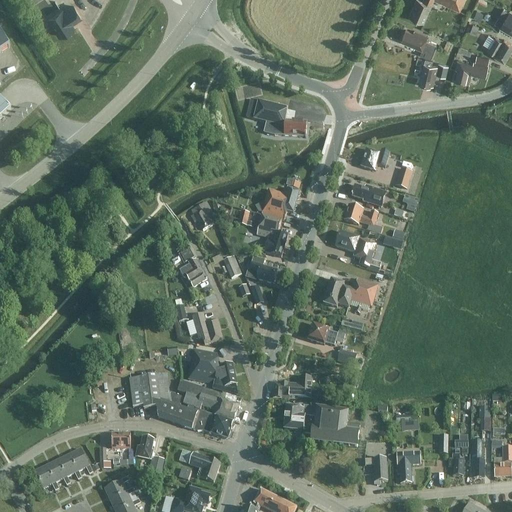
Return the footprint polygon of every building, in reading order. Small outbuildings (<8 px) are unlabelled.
[(25,0),(34,13),(49,3),(46,0),(25,0)] [(434,1),(460,12),(464,0),(423,0),(423,1),(420,0),(416,0),(409,16),(424,23),(434,1)] [(62,10),(48,19),(59,37),(73,28),(70,24),(81,18),(74,7),(63,13),(62,10)] [(500,28),(511,34),(511,13),(510,12),(509,12),(503,9),(495,24),(501,27),(500,28)] [(474,18),(480,22),(484,15),(477,11),(474,18)] [(479,27),(472,25),(469,34),(476,36),(479,27)] [(0,30),(0,52),(10,46),(0,30)] [(431,59),(437,46),(426,41),(428,37),(414,31),(414,34),(406,30),(401,42),(422,50),(420,55),(426,58),(431,59)] [(503,42),(495,37),(488,51),(495,55),(494,57),(505,63),(511,50),(511,44),(504,40),(503,42)] [(457,52),(470,56),(471,52),(459,48),(457,52)] [(489,59),(477,56),(475,62),(488,65),(489,59)] [(425,60),(424,64),(419,85),(431,88),(431,86),(433,87),(436,75),(446,78),(448,66),(439,64),(438,67),(432,66),(433,62),(425,60)] [(474,62),(473,65),(457,61),(455,70),(458,71),(455,81),(470,85),(472,74),(486,78),(489,66),(474,62)] [(0,97),(0,118),(10,109),(0,97)] [(246,118),(254,120),(267,123),(264,134),(275,137),(280,137),(306,138),(307,123),(285,122),(288,109),(259,102),(251,100),(246,118)] [(381,155),(367,151),(361,168),(376,172),(378,167),(385,169),(390,154),(382,151),(381,155)] [(406,190),(410,178),(400,175),(397,187),(406,190)] [(288,181),(287,187),(299,190),(301,184),(288,181)] [(387,193),(378,190),(366,186),(365,189),(355,187),(352,198),(363,201),(363,202),(382,208),(387,193)] [(300,193),(285,188),(284,189),(285,189),(283,195),(269,191),(265,205),(262,214),(262,215),(285,221),(287,212),(294,214),(300,193)] [(218,223),(207,204),(192,212),(194,216),(192,218),(195,223),(197,222),(203,232),(213,226),(212,226),(218,223)] [(261,204),(255,207),(259,213),(262,214),(265,205),(261,204)] [(364,211),(349,206),(344,222),(359,226),(360,224),(374,228),(378,214),(372,212),(369,220),(362,217),(364,211)] [(396,210),(394,217),(402,219),(404,213),(396,210)] [(239,221),(248,223),(250,214),(241,212),(239,221)] [(264,254),(282,259),(288,237),(279,235),(282,222),(262,217),(257,236),(268,239),(264,254)] [(393,238),(403,241),(405,234),(395,231),(393,238)] [(370,267),(379,270),(380,264),(372,261),(377,246),(360,240),(360,239),(341,233),(336,248),(355,254),(354,258),(361,260),(360,266),(369,269),(370,267)] [(195,258),(190,250),(181,255),(186,263),(195,258)] [(242,275),(235,257),(224,262),(231,280),(242,275)] [(265,262),(254,258),(250,272),(259,275),(257,280),(274,285),(277,272),(263,268),(265,262)] [(189,265),(190,267),(181,272),(185,279),(187,278),(193,288),(207,280),(196,261),(189,265)] [(351,302),(372,308),(378,287),(358,280),(354,291),(344,288),(345,285),(332,281),(324,305),(337,309),(338,306),(349,309),(351,302)] [(239,289),(243,299),(250,296),(246,286),(239,289)] [(251,290),(257,307),(265,304),(259,288),(251,290)] [(176,308),(178,315),(185,313),(184,306),(176,308)] [(217,320),(206,323),(203,315),(193,318),(194,322),(198,335),(200,341),(203,340),(205,346),(223,341),(217,320)] [(194,322),(186,324),(190,338),(198,335),(194,322)] [(321,329),(313,327),(309,340),(317,342),(317,344),(325,346),(325,344),(335,347),(336,343),(343,345),(346,335),(339,333),(338,335),(329,332),(329,330),(321,328),(321,329)] [(218,355),(194,350),(189,380),(214,385),(213,391),(239,398),(236,386),(238,386),(233,365),(221,368),(218,355)] [(179,357),(178,351),(149,354),(150,360),(179,357)] [(338,363),(355,367),(358,356),(340,352),(338,363)] [(170,394),(167,375),(140,379),(130,381),(133,408),(144,407),(144,411),(157,409),(159,419),(198,433),(203,432),(228,440),(232,430),(234,430),(235,426),(234,425),(234,423),(214,417),(200,412),(196,411),(189,408),(188,411),(180,408),(183,399),(170,394)] [(313,379),(300,378),(299,386),(281,385),(281,386),(275,385),(273,400),(289,401),(290,398),(312,399),(313,379)] [(196,410),(196,411),(200,412),(202,408),(216,413),(214,417),(234,423),(239,407),(221,401),(222,396),(181,382),(178,392),(187,395),(183,406),(196,410)] [(305,417),(311,417),(312,407),(304,407),(304,409),(287,407),(284,430),(304,432),(305,417)] [(490,420),(490,408),(479,408),(479,420),(490,420)] [(349,413),(317,409),(315,427),(313,427),(311,442),(358,448),(360,433),(359,433),(360,426),(347,425),(349,413)] [(396,417),(397,426),(410,425),(410,416),(396,417)] [(112,435),(112,451),(131,451),(131,435),(112,435)] [(440,437),(439,455),(448,455),(448,437),(440,437)] [(136,458),(151,461),(153,453),(152,452),(154,441),(143,439),(141,447),(138,447),(136,458)] [(472,442),(472,461),(472,470),(475,470),(474,479),(485,479),(485,462),(482,462),(483,442),(472,442)] [(495,467),(495,479),(511,477),(511,468),(511,464),(511,463),(511,448),(503,449),(504,464),(494,464),(494,467),(495,467)] [(78,473),(79,473),(87,469),(90,476),(94,474),(90,467),(89,467),(81,450),(69,456),(78,473)] [(107,463),(107,450),(100,450),(101,470),(112,470),(112,463),(107,463)] [(189,466),(193,454),(183,451),(179,462),(189,466)] [(453,477),(464,477),(464,461),(460,460),(460,451),(456,451),(456,456),(453,456),(453,460),(449,460),(449,468),(454,468),(453,477)] [(197,478),(214,484),(221,464),(193,454),(189,466),(200,470),(197,478)] [(420,454),(397,455),(398,466),(397,466),(397,476),(400,476),(401,485),(412,484),(411,466),(421,466),(420,454)] [(82,480),(79,473),(78,473),(69,456),(58,461),(67,479),(68,478),(75,475),(78,481),(82,480)] [(388,483),(387,459),(365,460),(366,467),(374,467),(375,484),(377,484),(377,487),(381,486),(381,483),(388,483)] [(149,472),(162,475),(165,463),(152,460),(149,472)] [(71,485),(68,478),(67,479),(58,461),(47,467),(55,484),(56,484),(64,480),(67,487),(71,485)] [(92,469),(94,474),(100,471),(98,466),(92,469)] [(60,491),(56,484),(55,484),(47,467),(35,473),(44,490),(52,486),(56,492),(60,491)] [(192,473),(182,470),(180,479),(189,482),(192,473)] [(128,494),(127,493),(124,485),(130,482),(128,478),(121,482),(122,482),(105,491),(110,502),(128,494)] [(118,511),(133,505),(132,504),(129,497),(136,493),(134,490),(127,493),(128,494),(110,502),(114,511),(118,511)] [(202,493),(191,490),(187,504),(175,500),(171,511),(202,511),(205,506),(208,507),(210,498),(201,495),(202,493)] [(295,511),(297,509),(261,491),(254,505),(255,505),(253,511),(244,508),(243,511),(257,511),(258,511),(259,507),(268,511),(295,511)] [(136,511),(134,508),(141,505),(139,501),(132,504),(133,505),(118,511),(136,511)]
